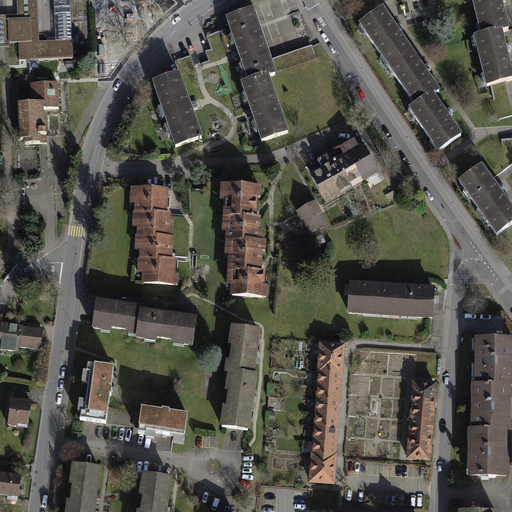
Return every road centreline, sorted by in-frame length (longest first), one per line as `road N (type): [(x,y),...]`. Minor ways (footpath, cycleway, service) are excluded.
road 1 (tertiary): [(482,256),(310,0)]
road 2 (secondary): [(183,19),(131,77),(98,133),(72,265)]
road 3 (residential): [(442,511),(463,273),(482,256)]
road 4 (secondary): [(72,265),(39,511)]
